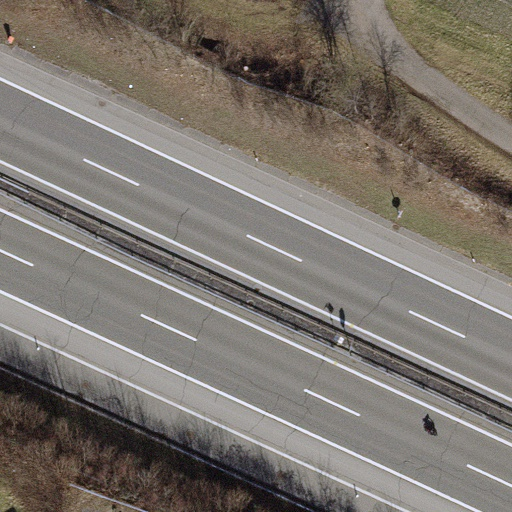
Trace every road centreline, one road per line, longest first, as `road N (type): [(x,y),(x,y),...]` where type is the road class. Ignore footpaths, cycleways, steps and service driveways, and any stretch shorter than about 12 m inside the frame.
road 1 (motorway): [(511,356),(0,116)]
road 2 (motorway): [(0,253),(511,487)]
road 3 (track): [(337,0),(328,14),(511,131)]
